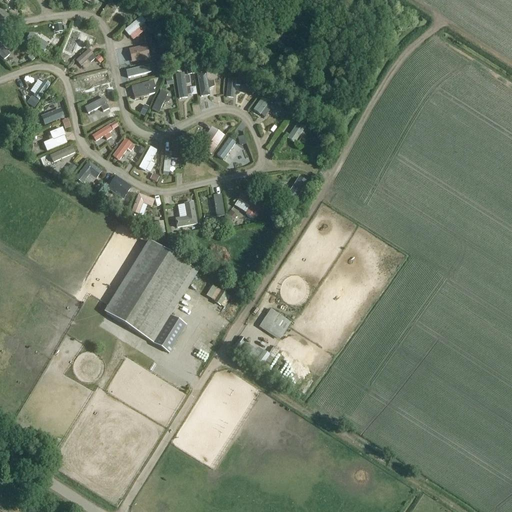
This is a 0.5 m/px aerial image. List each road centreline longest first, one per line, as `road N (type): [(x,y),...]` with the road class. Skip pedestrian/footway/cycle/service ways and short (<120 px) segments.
road 1 (track): [(123,511),(387,76),(407,48),(445,22)]
road 2 (track): [(264,169),(238,112),(218,111),(155,136),(133,129),(99,17),(0,25)]
road 3 (track): [(312,170),(264,169),(153,191),(84,150),(55,70),(36,67),(0,81)]
road 4 (track): [(219,355),(462,511)]
